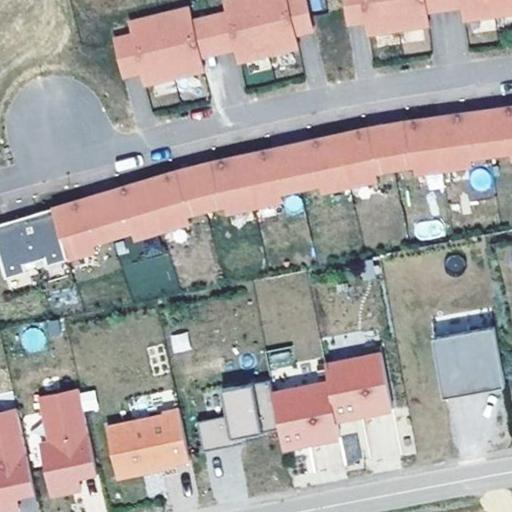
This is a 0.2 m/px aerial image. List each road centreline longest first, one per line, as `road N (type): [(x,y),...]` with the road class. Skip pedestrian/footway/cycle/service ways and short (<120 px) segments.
road 1 (residential): [(511,68),(409,79),(0,179)]
road 2 (tertiary): [(511,472),(312,511)]
